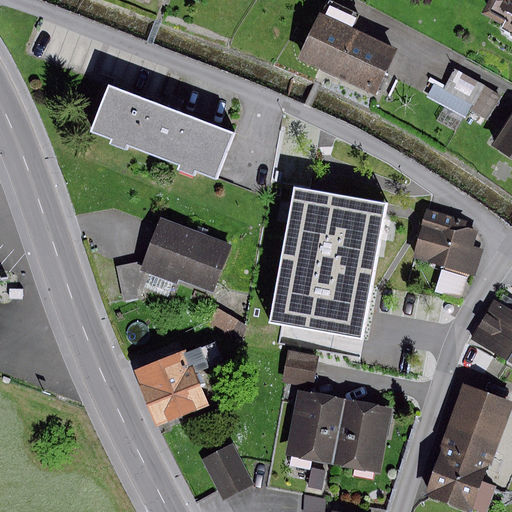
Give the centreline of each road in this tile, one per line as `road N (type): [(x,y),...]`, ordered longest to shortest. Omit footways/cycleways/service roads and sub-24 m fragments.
road 1 (residential): [(506,258),(476,217),(370,142),(155,50),(13,0)]
road 2 (primary): [(0,104),(87,338),(174,511)]
road 3 (residential): [(401,511),(448,362),(506,258)]
